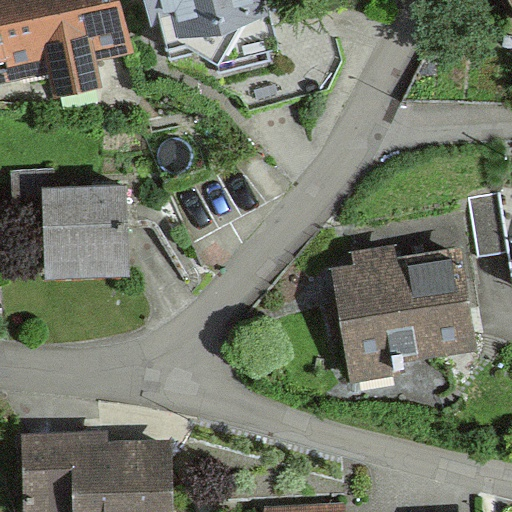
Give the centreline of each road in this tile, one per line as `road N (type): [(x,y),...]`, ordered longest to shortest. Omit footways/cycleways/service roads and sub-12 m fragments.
road 1 (residential): [(511,485),(150,376)]
road 2 (residential): [(150,376),(220,308),(362,124)]
road 3 (residential): [(150,376),(0,364)]
road 4 (residential): [(362,124),(511,122)]
road 5 (residential): [(362,124),(430,0)]
